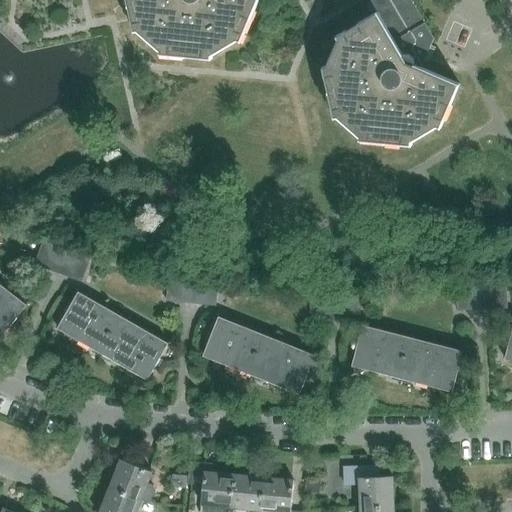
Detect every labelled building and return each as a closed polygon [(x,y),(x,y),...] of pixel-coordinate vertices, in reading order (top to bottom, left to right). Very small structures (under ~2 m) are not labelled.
[(459,85),(421,68),(425,60),(434,39),(424,23),(410,0),(126,0),(134,32),(138,32),(160,51),(160,55),(211,59),(211,56),(237,41),(241,42),(258,0),(368,0),(377,13),(337,37),(338,40),(327,68),(323,69),(334,119),(338,118),(360,138),(360,141),(411,145),(411,143),(437,127),(440,128),(459,85)] [(53,252),(55,246),(43,242),(40,248),(53,252)] [(46,270),(57,274),(66,250),(55,246),(53,252),(51,258),(49,263),(46,270)] [(40,248),(38,254),(51,258),(53,252),(40,248)] [(57,274),(69,278),(71,272),(73,266),(75,261),(77,254),(66,250),(57,274)] [(38,254),(36,259),(49,263),(51,258),(38,254)] [(90,259),(77,254),(75,261),(88,265),(90,259)] [(34,265),(46,270),(49,263),(36,259),(34,265)] [(75,261),(73,266),(86,271),(88,265),(75,261)] [(73,266),(71,272),(84,276),(86,271),(73,266)] [(71,272),(69,278),(81,283),(84,276),(71,272)] [(180,286),(181,278),(168,277),(167,285),(180,286)] [(179,304),(191,305),(193,279),(181,278),(180,286),(180,291),(179,297),(179,304)] [(191,305),(203,306),(203,299),(204,293),(204,287),(205,281),(193,279),(191,305)] [(0,337),(1,338),(27,305),(0,284),(0,337)] [(469,286),(469,293),(469,298),(469,304),(470,311),(482,310),(481,285),(469,286)] [(481,285),(482,310),(494,310),(493,303),(493,297),(493,291),(493,285),(481,285)] [(323,315),(335,315),(335,291),(323,290),(323,297),(323,303),(323,309),(323,315)] [(335,315),(347,315),(347,309),(347,303),(347,297),(347,291),(335,291),(335,315)] [(58,328),(148,380),(168,344),(79,292),(58,328)] [(203,356),(299,394),(315,355),(219,317),(203,356)] [(352,366),(452,392),(463,351),(363,325),(352,366)] [(121,459),(110,487),(141,500),(149,503),(156,487),(147,484),(152,472),(121,459)] [(231,509),(235,474),(204,472),(200,511),(230,511),(231,509)] [(260,511),(264,477),(235,474),(231,509),(257,511),(260,511)] [(172,475),(171,487),(186,489),(187,476),(172,475)] [(359,478),(360,508),(394,507),(393,476),(359,478)] [(290,511),(294,480),(264,477),(260,511),(290,511)] [(305,493),(319,495),(321,481),(306,480),(305,493)] [(136,511),(141,500),(110,487),(100,511),(136,511)]
